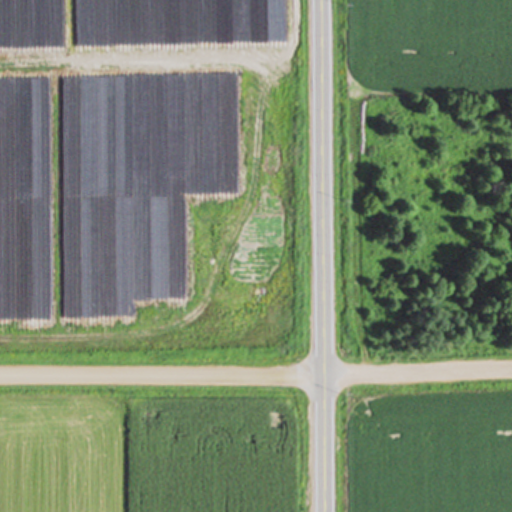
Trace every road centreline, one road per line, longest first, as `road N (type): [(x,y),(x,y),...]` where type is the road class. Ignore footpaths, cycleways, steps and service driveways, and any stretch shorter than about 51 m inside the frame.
road 1 (primary): [(327,511),(323,0)]
road 2 (residential): [(511,372),(0,374)]
